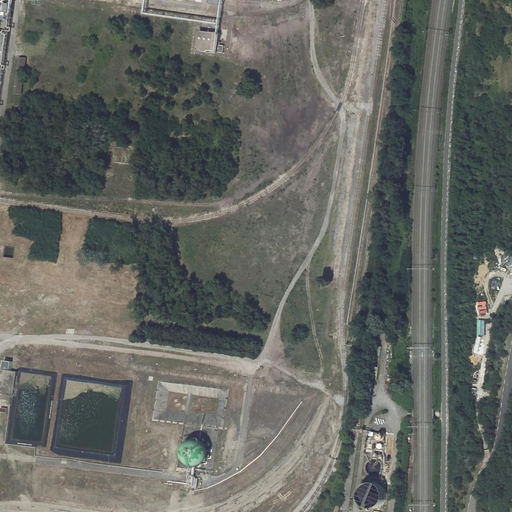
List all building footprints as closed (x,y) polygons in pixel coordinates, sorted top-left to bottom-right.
[(199,47),(219,50),(223,51),(225,43),(220,43),(221,35),(201,32),(199,47)] [(20,57),(15,93),(21,93),(26,58),(20,57)] [(1,393),(14,395),(18,372),(12,371),(14,362),(6,361),(1,393)] [(385,437),(377,435),(376,443),(384,444),(385,437)] [(194,438),(191,438),(190,439),(188,440),(186,442),(185,444),(184,446),(183,448),(183,451),(183,454),(184,456),(185,458),(186,460),(189,462),(191,463),(194,464),(197,464),(198,464),(201,463),(203,463),(205,461),(207,459),(208,456),(209,454),(210,452),(210,449),(209,446),(208,444),(206,442),(204,440),(201,438),(199,438),(197,437),(194,438)] [(383,455),(384,446),(376,445),(375,448),(372,448),(372,445),(367,444),(366,456),(371,457),(371,452),(374,452),(374,455),(383,455)] [(367,466),(366,468),(365,468),(365,470),(364,471),(364,473),(365,474),(365,476),(366,477),(367,478),(369,479),(370,480),(372,480),(374,480),(376,479),(377,478),(379,476),(380,474),(380,472),(380,471),(380,469),(379,467),(377,466),(374,464),(373,464),(371,464),(369,465),(368,465),(367,466)] [(195,468),(192,468),(191,474),(189,473),(186,488),(192,489),(194,474),(195,468)] [(364,489),(362,491),(362,492),(360,495),(359,498),(359,501),(360,503),(361,505),(362,508),(364,509),(366,511),(369,511),(375,511),(378,511),(380,509),(382,507),(384,505),(385,502),(385,499),(385,498),(385,495),(383,493),(383,491),(381,489),(378,488),(376,487),(374,486),(371,486),(369,487),(366,488),(364,489)]
